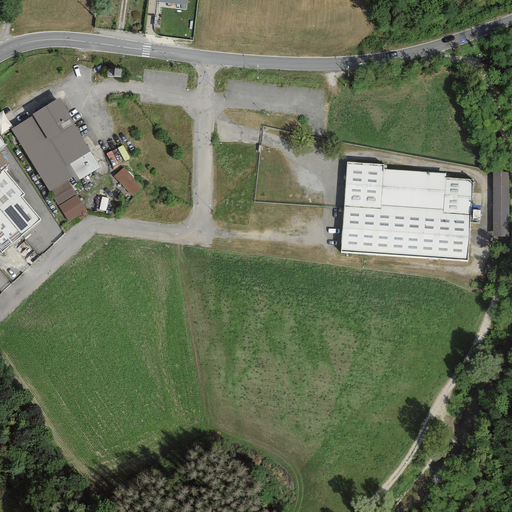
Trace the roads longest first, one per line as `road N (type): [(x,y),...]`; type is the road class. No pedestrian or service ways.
road 1 (unclassified): [(0,306),(84,229),(193,234),(200,222),(205,58)]
road 2 (tertiary): [(205,58),(375,61),(511,19)]
road 3 (track): [(511,249),(470,355),(413,453),(362,511)]
road 4 (tertiary): [(0,51),(53,39),(205,58)]
road 5 (track): [(424,49),(481,69),(511,161)]
road 6 (unknown): [(204,119),(282,144),(335,183)]
road 7 (track): [(495,511),(482,461),(437,405)]
